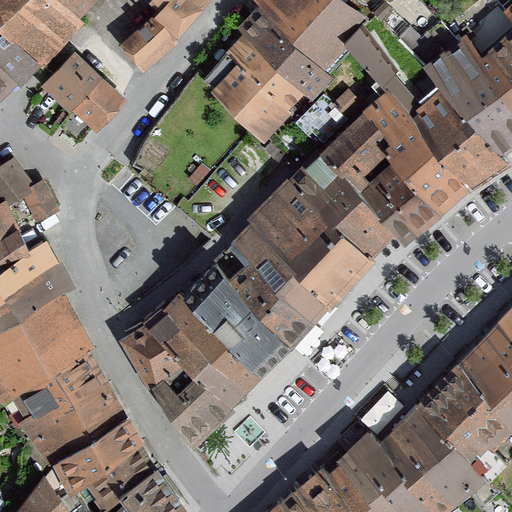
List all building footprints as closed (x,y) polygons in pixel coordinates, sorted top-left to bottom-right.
[(37,68),(81,22),(76,17),(57,0),(0,0),(0,35),(33,67),(37,68)] [(57,0),(76,17),(92,0),(57,0)] [(145,0),(152,8),(145,15),(147,17),(170,42),(195,9),(186,0),(145,0)] [(203,0),(186,0),(195,9),(203,0)] [(365,18),(340,0),(249,0),(246,3),(251,8),(321,77),(340,50),(359,27),(365,18)] [(511,6),(502,15),(511,27),(511,6)] [(321,77),(251,8),(231,29),(238,36),(302,99),(307,104),(327,83),(321,77)] [(170,42),(147,17),(114,45),(139,73),(171,44),(170,42)] [(418,100),(359,27),(340,50),(378,89),(401,113),(418,100)] [(511,27),(483,52),(511,86),(511,27)] [(33,67),(0,35),(0,74),(7,81),(14,87),(33,67)] [(302,99),(238,36),(218,55),(228,65),(283,118),(302,99)] [(511,142),(511,121),(466,66),(450,47),(437,57),(422,70),(435,85),(494,157),(503,150),(511,144),(511,142)] [(67,109),(96,79),(67,52),(35,86),(64,113),(67,109)] [(511,86),(483,52),(466,66),(511,121),(511,86)] [(283,118),(228,65),(202,91),(256,145),(283,118)] [(96,79),(67,109),(90,131),(119,100),(96,79)] [(494,157),(435,85),(418,100),(401,113),(464,188),(497,160),(494,157)] [(401,113),(378,89),(352,112),(377,140),(370,146),(380,157),(385,161),(432,213),(464,188),(401,113)] [(377,140),(352,112),(311,151),(344,187),(380,157),(370,146),(377,140)] [(361,258),(389,234),(351,191),(344,187),(311,151),(280,180),(361,258)] [(10,157),(0,162),(0,201),(1,205),(19,196),(32,222),(55,208),(39,180),(28,183),(10,157)] [(432,213),(385,161),(351,191),(389,234),(398,243),(432,213)] [(361,258),(280,180),(238,216),(241,219),(318,308),(361,258)] [(1,205),(0,201),(0,262),(23,249),(1,205)] [(318,308),(241,219),(220,240),(237,259),(301,326),(318,308)] [(69,285),(42,238),(23,249),(0,262),(0,325),(55,292),(69,285)] [(301,326),(237,259),(215,281),(278,344),(280,346),(301,326)] [(278,344),(215,281),(205,271),(175,305),(252,374),(278,344)] [(55,292),(0,325),(0,398),(5,396),(82,349),(88,346),(55,292)] [(511,295),(501,305),(511,317),(511,295)] [(252,374),(175,305),(166,298),(136,324),(177,365),(221,409),(252,374)] [(511,317),(501,305),(450,362),(501,423),(511,436),(511,317)] [(177,365),(136,324),(110,340),(143,388),(177,365)] [(82,349),(5,396),(18,418),(9,423),(40,465),(120,415),(82,349)] [(501,423),(450,362),(408,407),(460,465),(501,423)] [(143,388),(187,448),(221,409),(177,365),(143,388)] [(408,407),(396,418),(462,492),(476,480),(460,465),(408,407)] [(120,415),(40,465),(48,479),(57,493),(64,488),(135,444),(120,415)] [(462,492),(396,418),(382,433),(448,504),(462,492)] [(356,432),(340,445),(398,511),(427,511),(369,446),(356,432)] [(438,511),(448,504),(382,433),(369,446),(427,511),(438,511)] [(101,492),(143,467),(135,444),(64,488),(79,511),(90,511),(107,502),(101,492)] [(398,511),(340,445),(324,457),(330,464),(369,511),(398,511)] [(369,511),(330,464),(315,475),(344,511),(369,511)] [(107,502),(117,511),(181,511),(168,496),(143,467),(101,492),(107,502)] [(344,511),(315,475),(310,468),(285,488),(302,511),(344,511)] [(60,511),(40,486),(33,477),(5,511),(60,511)] [(302,511),(285,488),(257,511),(302,511)] [(117,511),(107,502),(90,511),(117,511)]
